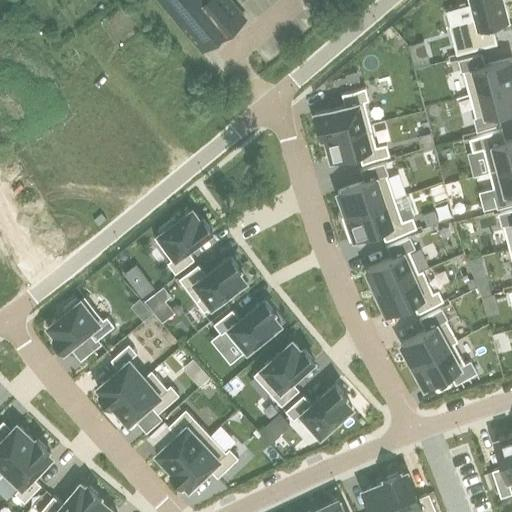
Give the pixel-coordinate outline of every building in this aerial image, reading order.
[(161,0),(202,49),(219,35),(222,38),(245,18),(229,0),(161,0)] [(465,0),(471,18),(444,25),(451,52),(492,41),(487,24),(502,20),(497,0),(465,0)] [(482,52),(458,59),(461,71),(462,71),(469,94),(511,83),(511,57),(485,64),(482,52)] [(511,83),(469,94),(469,97),(475,117),(473,117),(477,131),(501,125),(497,113),(511,108),(511,83)] [(345,104),(314,112),(320,136),(370,123),(364,100),(369,99),(365,86),(345,91),(341,92),(345,104)] [(370,123),(320,136),(321,137),(325,136),(331,159),(359,152),(362,164),(364,163),(390,155),(387,143),(376,146),(370,123)] [(502,129),(469,138),(472,151),(483,148),(489,170),(489,171),(511,164),(511,138),(505,141),(502,129)] [(364,181),(338,190),(346,213),(341,215),(341,216),(394,197),(387,175),(388,174),(384,162),(360,169),(364,181)] [(493,186),(479,190),(483,209),(496,205),(497,207),(511,203),(511,164),(489,171),(493,186)] [(394,197),(341,216),(350,239),(381,228),(385,240),(417,227),(413,216),(402,219),(394,197)] [(511,207),(498,212),(500,221),(502,221),(508,245),(509,247),(511,246),(511,207)] [(160,231),(154,236),(171,259),(167,262),(175,272),(194,258),(187,248),(201,238),(212,230),(203,219),(202,217),(200,218),(192,208),(173,222),(171,219),(158,228),(160,231)] [(392,256),(366,267),(376,290),(423,269),(418,270),(409,250),(415,247),(410,236),(387,244),(392,256)] [(198,263),(179,277),(204,311),(246,280),(238,269),(240,268),(231,256),(230,254),(205,272),(198,263)] [(423,269),(376,290),(386,313),(412,302),(417,313),(444,300),(438,288),(433,291),(423,269)] [(145,275),(132,284),(142,296),(154,287),(145,275)] [(488,280),(477,283),(482,296),(491,293),(488,280)] [(164,284),(145,299),(152,308),(165,298),(171,294),(164,284)] [(66,310),(48,325),(55,335),(54,336),(55,338),(64,349),(88,331),(96,340),(114,325),(107,315),(103,318),(85,295),(79,300),(76,297),(64,307),(66,310)] [(232,308),(213,323),(221,333),(225,329),(243,352),(280,322),(272,312),(274,311),(263,298),(240,317),(232,308)] [(425,328),(401,342),(413,364),(458,339),(446,318),(448,318),(442,306),(419,318),(425,328)] [(264,364),(253,374),(281,405),(299,389),(291,380),(314,360),(312,358),(303,347),(301,348),(292,339),(264,364)] [(458,339),(413,364),(425,386),(449,372),(455,383),(477,371),(470,359),(465,362),(454,342),(458,340),(458,339)] [(118,367),(97,386),(101,391),(99,392),(111,405),(113,404),(145,376),(129,358),(137,352),(129,343),(111,358),(118,367)] [(145,376),(113,404),(128,422),(150,404),(157,413),(179,394),(170,384),(167,387),(152,369),(145,376)] [(303,393),(285,409),(293,418),(297,415),(317,437),(322,432),(325,435),(337,424),(334,422),(352,406),(344,396),(345,395),(344,393),(334,382),(323,391),(311,402),(303,393)] [(176,433),(156,452),(159,456),(158,458),(168,469),(170,468),(172,470),(210,434),(186,408),(168,424),(176,433)] [(279,411),(258,430),(270,443),(290,423),(279,411)] [(0,474),(34,439),(17,422),(12,428),(0,440),(0,474)] [(504,465),(492,469),(501,496),(511,492),(511,490),(510,483),(511,482),(511,430),(494,436),(504,465)] [(172,470),(171,472),(182,484),(184,482),(189,487),(209,468),(217,477),(238,457),(229,447),(226,450),(210,434),(172,470)] [(34,439),(0,474),(0,476),(2,474),(19,490),(16,493),(24,501),(41,484),(32,476),(51,455),(47,451),(48,449),(36,437),(35,439),(34,439)] [(407,469),(385,478),(398,511),(436,511),(429,492),(418,496),(407,469)] [(372,511),(398,511),(385,478),(362,487),(372,511)] [(53,495),(38,511),(85,511),(99,497),(99,496),(100,495),(87,483),(86,485),(80,481),(62,502),(53,495)] [(325,511),(348,511),(341,495),(321,505),(325,511)] [(99,497),(85,511),(117,511),(99,497)]
